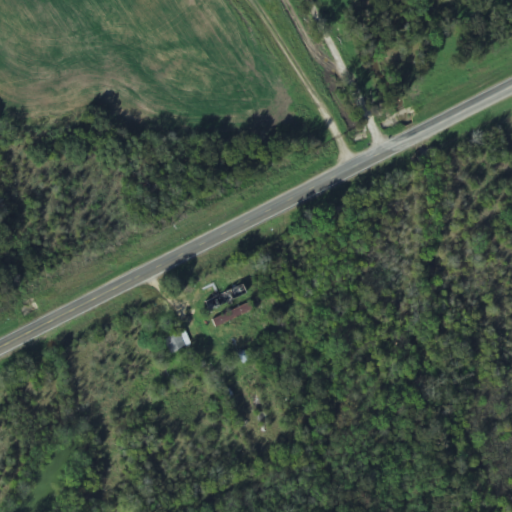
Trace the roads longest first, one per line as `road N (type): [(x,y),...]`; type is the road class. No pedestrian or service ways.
road 1 (secondary): [(0,352),(511,83)]
road 2 (residential): [(385,150),(307,0)]
